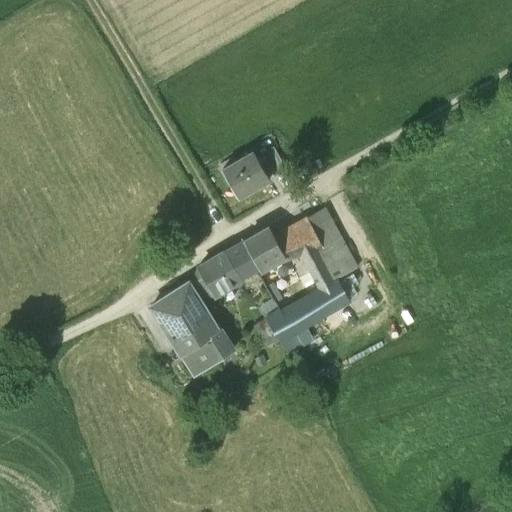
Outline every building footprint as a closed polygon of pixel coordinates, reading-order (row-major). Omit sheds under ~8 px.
[(255,156),(224,174),(240,201),(271,184),(255,156)] [(228,192),(219,198),(228,212),(237,207),(228,192)] [(331,206),(315,211),(322,230),(338,224),(331,206)] [(270,225),(245,240),(261,268),(285,254),(270,225)] [(314,228),(295,236),(320,288),(282,311),(279,307),(266,318),(280,340),(290,353),(303,344),(295,331),(350,299),(314,228)] [(245,240),(226,251),(242,279),(261,268),(245,240)] [(242,279),(226,251),(200,265),(216,294),(242,279)] [(217,328),(189,282),(151,305),(182,355),(204,341),(211,353),(229,342),(220,327),(217,328)] [(280,340),(266,318),(265,317),(253,324),(269,347),(280,340)]
